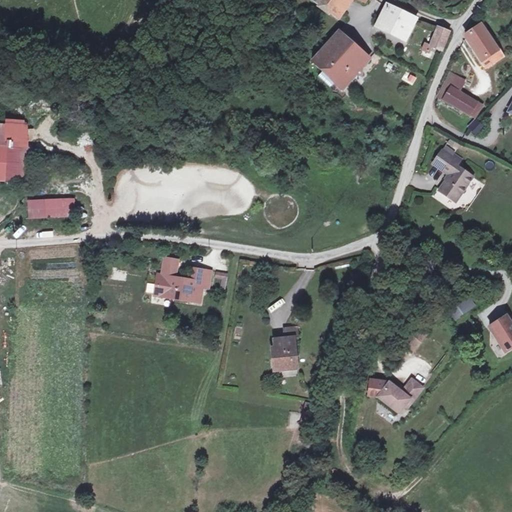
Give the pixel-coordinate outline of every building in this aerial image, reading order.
[(330,0),(311,0),(324,10),(337,19),(344,10),(330,0)] [(330,0),(344,10),(351,0),(330,0)] [(387,5),(376,26),(406,40),(416,19),(387,5)] [(481,25),(465,36),(486,68),(503,57),(498,48),(497,49),(494,44),(481,25)] [(438,27),(430,46),(431,46),(442,51),(449,31),(438,27)] [(369,60),(339,31),(335,36),(336,37),(355,54),(359,55),(358,60),(364,65),(369,60)] [(335,36),(312,61),(323,71),(318,76),(330,87),(334,83),(342,90),(356,74),(361,75),(363,67),(364,65),(358,60),(359,55),(355,54),(336,37),(335,36)] [(430,46),(425,44),(423,50),(429,52),(431,46),(430,46)] [(405,73),(402,80),(413,85),(416,78),(405,73)] [(450,74),(438,97),(470,116),(478,102),(460,92),(465,82),(450,74)] [(483,106),(478,102),(470,116),(475,119),(483,106)] [(476,120),(469,128),(477,135),(484,128),(476,120)] [(446,146),(433,164),(450,176),(439,191),(442,192),(450,198),(456,202),(473,177),(457,166),(461,160),(454,155),(455,153),(446,146)] [(132,181),(143,178),(142,172),(130,175),(132,181)] [(450,198),(442,192),(437,199),(445,205),(450,198)] [(58,219),(58,226),(73,225),(73,198),(28,199),(28,219),(58,219)] [(165,258),(163,268),(176,270),(177,260),(165,258)] [(29,265),(30,277),(82,273),(82,261),(29,265)] [(164,294),(166,298),(198,303),(200,287),(207,288),(210,271),(194,269),(192,280),(175,278),(176,270),(163,268),(162,276),(158,275),(155,296),(160,297),(164,294)] [(213,286),(225,289),(228,276),(217,272),(213,286)] [(82,295),(81,283),(29,287),(29,299),(82,295)] [(469,297),(463,301),(469,310),(475,305),(469,297)] [(463,301),(451,310),(456,318),(469,310),(463,301)] [(490,327),(506,353),(511,348),(511,325),(506,317),(490,327)] [(285,329),(286,339),(294,338),(299,338),(298,328),(285,329)] [(419,330),(408,345),(413,350),(425,334),(419,330)] [(297,368),(294,338),(286,339),(275,340),(275,347),(272,348),(273,360),(276,360),(277,370),(297,368)] [(378,397),(399,413),(405,406),(407,408),(423,388),(412,380),(402,393),(389,383),(370,380),(368,395),(378,397)]
